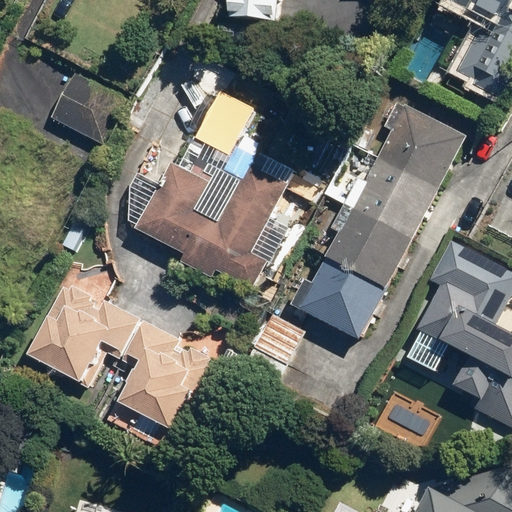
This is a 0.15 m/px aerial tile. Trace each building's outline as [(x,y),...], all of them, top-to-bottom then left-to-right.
[(235,0),(234,20),(282,24),(281,0),(235,0)] [(511,0),(458,0),(456,5),(489,22),(461,74),(480,84),(478,88),(506,103),(511,91),(511,0)] [(131,101),(72,72),(49,117),(108,147),(131,101)] [(259,110),(226,92),(200,139),(234,157),(259,110)] [(471,136),(410,105),(305,311),(366,342),(471,136)] [(37,133),(0,206),(0,314),(6,317),(86,157),(37,133)] [(294,184),(256,163),(244,186),(201,163),(196,173),(178,163),(142,230),(190,256),(186,263),(216,280),(221,272),(257,291),(273,262),(257,253),(294,184)] [(492,268),(468,256),(456,278),(452,277),(424,333),(476,359),(460,391),(489,405),(504,376),(511,379),(511,331),(500,325),(511,301),(511,294),(486,281),(492,268)] [(74,290),(68,287),(49,323),(52,324),(34,359),(88,386),(109,345),(127,354),(145,320),(109,302),(104,311),(97,308),(99,303),(96,301),(98,296),(76,285),(74,290)] [(310,331),(276,314),(250,364),(284,382),(310,331)] [(127,361),(140,368),(113,422),(176,454),(221,366),(214,363),(217,357),(198,347),(193,357),(180,351),(186,340),(148,321),(127,361)] [(511,511),(511,469),(435,492),(425,511),(511,511)]
